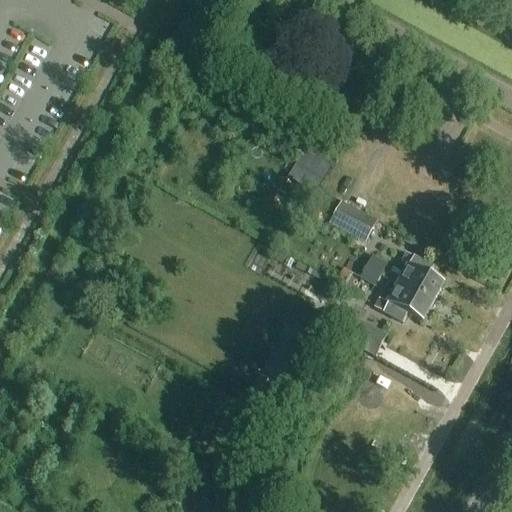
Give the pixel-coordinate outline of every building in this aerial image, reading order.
[(346,28),(342,33),(349,37),(352,31),(346,28)] [(329,169),(304,153),(288,181),(313,196),(329,169)] [(332,223),(367,243),(377,225),(342,205),(332,223)] [(386,266),(372,258),(370,261),(359,255),(349,274),(360,281),(366,271),(379,278),(386,266)] [(398,288),(433,307),(444,288),(429,280),(434,271),(405,256),(400,264),(408,268),(398,288)] [(373,288),(379,278),(366,271),(360,281),(373,288)] [(423,327),(433,307),(398,288),(387,307),(378,302),(373,310),(403,327),(408,319),(423,327)] [(387,337),(340,312),(328,334),(375,360),(387,337)] [(286,351),(276,373),(290,381),(302,359),(286,351)] [(277,388),(262,381),(251,402),(265,410),(277,388)] [(189,510),(193,511),(213,511),(221,494),(200,485),(189,510)]
